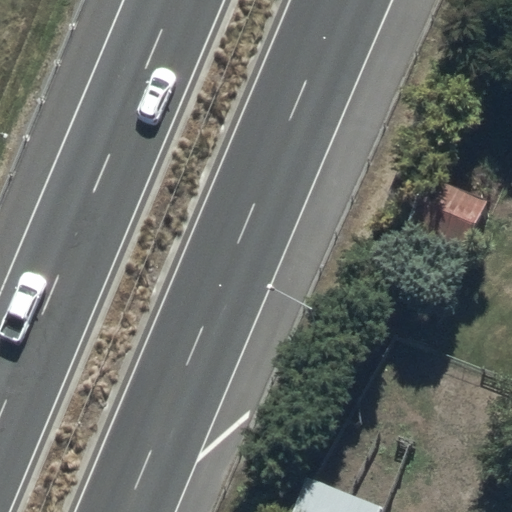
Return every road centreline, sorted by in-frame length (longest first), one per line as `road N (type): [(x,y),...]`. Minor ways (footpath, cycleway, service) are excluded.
road 1 (trunk): [(347,0),(132,511)]
road 2 (trunk): [(0,396),(166,0)]
